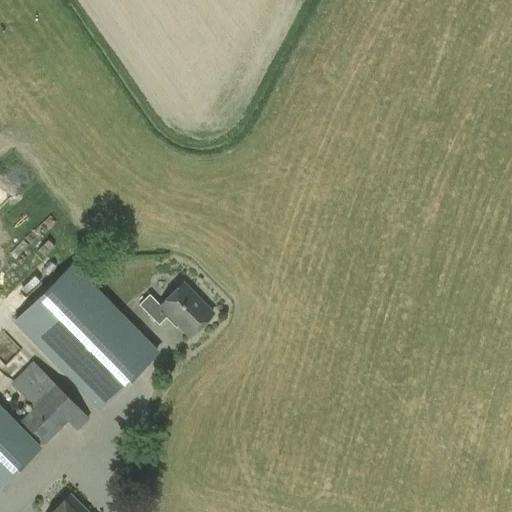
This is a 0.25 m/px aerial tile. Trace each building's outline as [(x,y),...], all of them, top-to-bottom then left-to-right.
[(71,262),(13,320),(99,408),(158,350),(71,262)] [(182,280),(158,303),(149,294),(138,304),(158,324),(165,316),(175,327),(177,326),(188,338),(214,312),(182,280)] [(32,360),(8,383),(32,407),(19,420),(43,443),(67,420),(76,430),(89,417),(32,360)] [(0,481),(38,444),(0,406),(0,481)] [(87,511),(69,494),(50,511),(87,511)]
